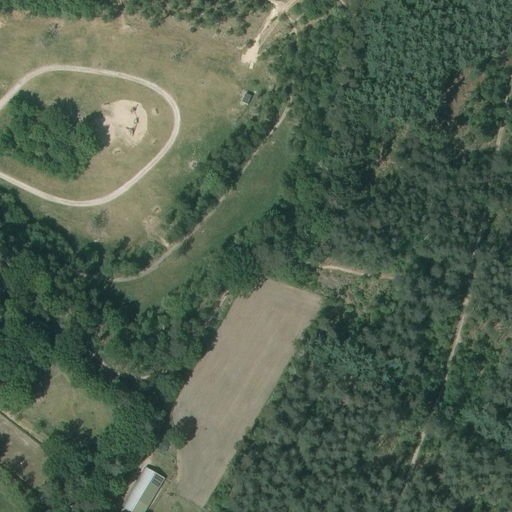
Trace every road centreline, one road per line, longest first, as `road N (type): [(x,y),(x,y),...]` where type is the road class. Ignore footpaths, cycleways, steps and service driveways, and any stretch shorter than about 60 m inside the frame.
road 1 (unknown): [(0,299),(125,378),(146,378),(188,347),(224,286),(254,263),(472,275)]
road 2 (track): [(0,176),(76,206),(105,200),(153,165),(176,124),(159,93),(63,69),(37,74),(0,105)]
road 3 (track): [(391,511),(446,382),(472,275)]
